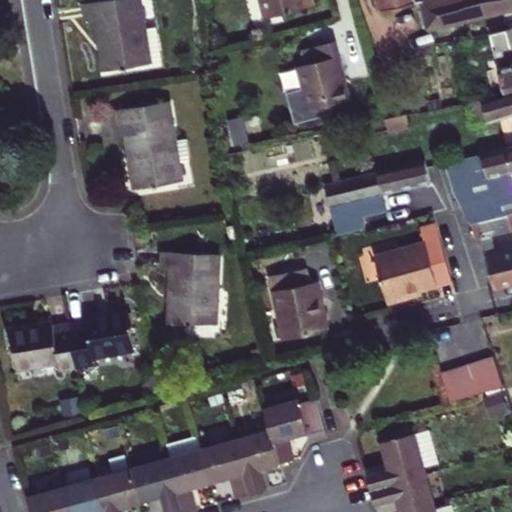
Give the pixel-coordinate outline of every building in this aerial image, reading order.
[(86,21),(98,19),(106,71),(161,60),(156,27),(145,29),(139,0),(103,0),(83,3),(86,21)] [(139,0),(145,29),(156,27),(151,0),(139,0)] [(313,6),(311,0),(261,0),(267,18),(313,6)] [(379,0),(382,11),(417,3),(415,0),(379,0)] [(429,30),(456,23),(450,0),(426,0),(422,1),(429,30)] [(511,9),(511,0),(450,0),(456,23),(511,9)] [(511,28),(490,34),(496,57),(504,55),(502,51),(511,48),(511,28)] [(310,109),(349,99),(334,41),(318,45),(305,49),(309,63),(299,66),(310,109)] [(511,65),(499,69),(503,86),(505,94),(511,91),(511,65)] [(492,89),(503,86),(499,69),(487,72),(492,89)] [(511,115),(511,91),(505,94),(483,99),(483,100),(488,120),(489,123),(511,115)] [(472,124),(488,120),(483,100),(468,103),(472,124)] [(168,101),(113,110),(118,138),(129,136),(137,187),(182,180),(178,162),(190,161),(187,139),(175,141),(168,101)] [(210,104),(202,105),(203,118),(212,117),(210,104)] [(385,119),(388,132),(409,127),(406,114),(385,119)] [(511,213),(511,147),(447,163),(454,191),(471,225),(511,213)] [(431,182),(425,160),(325,185),(330,206),(393,191),(431,182)] [(331,211),(337,236),(366,227),(363,215),(360,216),(357,205),(331,211)] [(511,231),(511,230),(511,213),(471,225),(477,238),(483,237),(483,238),(511,232),(511,231)] [(438,228),(436,222),(421,226),(423,232),(438,228)] [(409,293),(421,290),(452,281),(438,228),(423,232),(426,243),(375,257),(387,303),(410,296),(409,293)] [(511,250),(488,256),(495,287),(511,283),(511,250)] [(172,270),(171,322),(215,324),(218,254),(162,252),(161,270),(172,270)] [(271,275),(285,339),(327,330),(323,309),(317,281),(309,283),(306,268),(271,275)] [(86,323),(70,326),(77,365),(94,362),(93,356),(134,349),(128,312),(86,318),(86,323)] [(59,368),(77,365),(70,326),(54,328),(53,324),(10,331),(17,368),(58,361),(59,368)] [(504,387),(495,359),(441,374),(451,402),(504,387)] [(229,394),(232,403),(245,399),(242,390),(229,394)] [(212,405),(223,402),(221,394),(210,397),(212,405)] [(505,394),(486,395),(488,417),(506,416),(505,394)] [(264,408),(270,429),(280,464),(295,460),(289,439),(308,433),(310,440),(327,436),(320,411),(317,398),(300,403),(298,398),(264,408)] [(437,413),(440,424),(450,422),(446,411),(437,413)] [(107,439),(120,436),(118,427),(105,430),(107,439)] [(233,428),(198,438),(201,448),(236,439),(233,428)] [(270,429),(236,439),(251,494),(266,490),(260,469),(280,464),(270,429)] [(378,434),(381,442),(397,437),(395,430),(378,434)] [(416,432),(397,437),(381,442),(388,469),(367,475),(371,490),(427,474),(416,432)] [(58,447),(69,444),(67,438),(57,440),(58,447)] [(237,498),(251,494),(236,439),(201,448),(211,483),(231,477),(237,498)] [(38,453),(48,451),(45,442),(36,444),(38,453)] [(201,448),(167,457),(182,511),(187,511),(197,509),(191,488),(211,483),(201,448)] [(166,511),(182,511),(167,457),(132,467),(142,502),(162,496),(166,511)] [(122,511),(122,507),(142,502),(132,467),(97,477),(107,511),(106,511),(122,511)] [(437,508),(449,505),(440,471),(427,474),(437,508)] [(397,499),(400,511),(424,511),(437,509),(437,508),(427,474),(371,490),(375,505),(397,499)] [(97,477),(63,486),(70,511),(103,511),(107,511),(97,477)] [(70,511),(63,486),(28,496),(32,511),(70,511)] [(476,494),(473,486),(468,488),(470,496),(476,494)]
